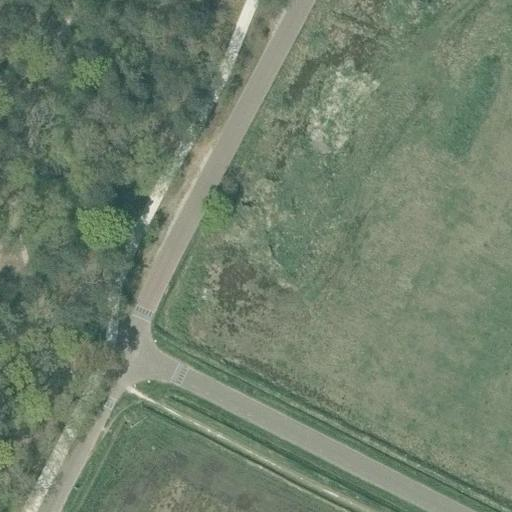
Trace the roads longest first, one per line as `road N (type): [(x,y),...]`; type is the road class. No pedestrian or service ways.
road 1 (unclassified): [(126,348),(302,0)]
road 2 (unclassified): [(444,511),(126,348)]
road 3 (unclassified): [(46,511),(126,348)]
